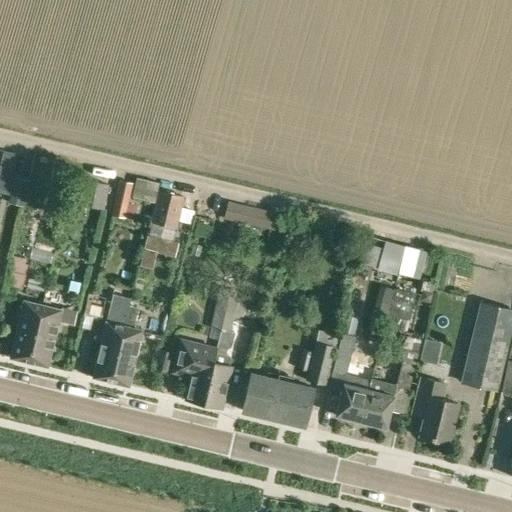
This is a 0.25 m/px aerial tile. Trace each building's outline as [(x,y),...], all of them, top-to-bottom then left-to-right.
[(4,150),(0,165),(0,173),(11,176),(16,153),(4,150)] [(159,181),(137,176),(133,197),(155,202),(159,181)] [(25,180),(14,177),(9,195),(8,203),(19,206),(25,180)] [(104,210),(110,185),(84,179),(79,204),(104,210)] [(120,180),(112,215),(124,218),(132,182),(120,180)] [(175,227),(183,196),(159,189),(151,220),(175,227)] [(208,206),(208,193),(191,192),(190,205),(208,206)] [(245,205),(241,220),(276,228),(280,213),(245,205)] [(399,274),(400,269),(406,247),(407,245),(386,239),(378,270),(399,274)] [(139,264),(152,267),(156,251),(144,248),(139,264)] [(22,285),(27,262),(13,258),(7,282),(22,285)] [(432,293),(434,283),(422,280),(420,290),(422,291),(432,293)] [(378,284),(374,301),(389,305),(394,288),(378,284)] [(386,327),(406,332),(416,293),(397,288),(386,327)] [(209,328),(220,331),(232,334),(236,317),(244,319),(249,299),(218,292),(209,328)] [(93,341),(101,343),(93,376),(111,381),(131,298),(113,294),(104,332),(96,330),(93,341)] [(131,298),(111,381),(129,385),(142,330),(134,328),(139,308),(130,305),(132,298),(131,298)] [(11,357),(29,361),(43,305),(25,301),(11,357)] [(498,391),(511,330),(511,308),(480,301),(461,382),(498,391)] [(43,305),(29,361),(47,365),(58,321),(74,324),(78,310),(61,306),(60,309),(43,305)] [(150,336),(163,336),(163,309),(150,309),(150,336)] [(214,361),(204,403),(222,407),(232,366),(230,365),(232,359),(230,355),(226,354),(227,349),(228,349),(232,346),(235,334),(232,334),(220,331),(216,347),(217,348),(214,361)] [(343,333),(327,391),(341,395),(346,374),(356,336),(343,333)] [(408,336),(405,349),(396,387),(410,391),(419,352),(422,339),(408,336)] [(186,399),(204,403),(214,361),(217,348),(216,347),(181,339),(174,371),(191,375),(186,399)] [(299,367),(308,369),(306,379),(327,385),(337,346),(316,341),(313,351),(303,349),(299,367)] [(167,372),(172,351),(161,349),(156,369),(167,372)] [(511,396),(511,360),(509,360),(502,395),(511,396)] [(313,387),(252,373),(243,410),(304,425),(313,387)] [(346,374),(341,395),(336,414),(362,421),(370,389),(368,389),(371,381),(346,374)] [(445,383),(422,377),(415,404),(427,407),(420,435),(434,439),(434,437),(448,440),(458,403),(441,399),(445,383)] [(370,389),(362,421),(386,427),(394,395),(393,395),(395,386),(386,383),(383,393),(370,389)]
